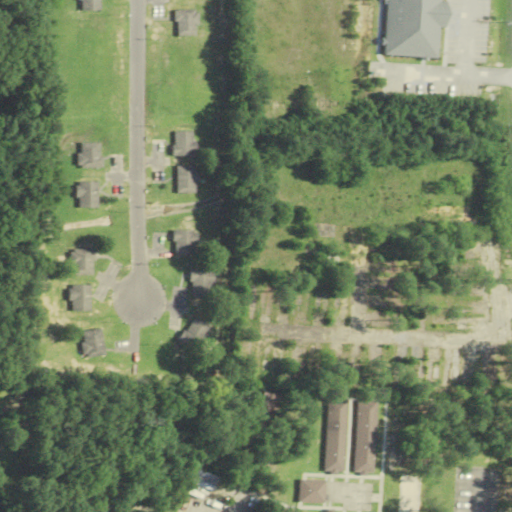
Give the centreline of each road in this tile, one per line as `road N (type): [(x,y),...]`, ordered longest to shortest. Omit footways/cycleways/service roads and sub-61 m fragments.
road 1 (residential): [(488,250),(488,343),(258,328)]
road 2 (residential): [(137,300),(134,0)]
